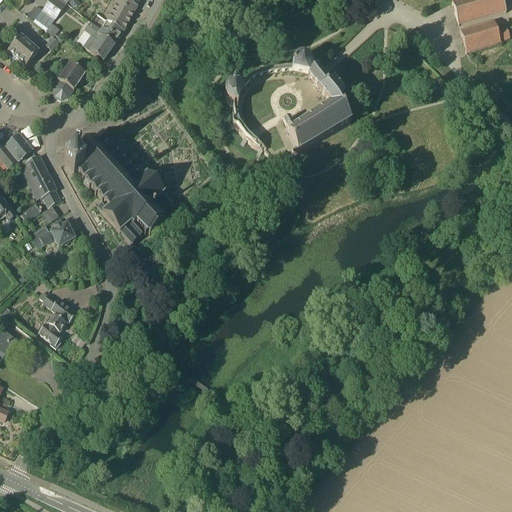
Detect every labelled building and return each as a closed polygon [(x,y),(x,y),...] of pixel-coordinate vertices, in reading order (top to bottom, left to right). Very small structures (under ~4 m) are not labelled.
[(56,0),(50,0),(42,12),(55,22),(65,7),(56,0)] [(123,34),(124,34),(124,33),(137,8),(123,0),(120,0),(107,24),(123,34)] [(458,28),(507,14),(503,0),(467,0),(451,5),(458,28)] [(106,23),(100,31),(98,34),(99,35),(99,36),(114,47),(123,34),(107,24),(106,23)] [(498,33),(495,24),(460,34),(466,56),(501,46),(510,41),(508,34),(506,29),(498,33)] [(103,63),(114,47),(99,36),(99,35),(98,34),(94,32),(88,27),(84,33),(91,38),(83,49),(103,63)] [(25,69),(31,63),(38,55),(20,39),(7,54),(25,69)] [(58,46),(52,40),(45,48),(51,54),(58,46)] [(301,59),(298,60),(295,62),(293,65),(291,68),(291,72),(276,73),(275,70),(272,70),(273,74),(262,76),(261,72),(258,73),(258,77),(254,78),(251,80),(249,76),(246,78),(248,82),(240,90),(237,89),(233,88),(230,89),(227,91),(225,94),(224,98),(225,102),(226,105),(229,107),(233,108),(232,114),(233,120),(234,125),(228,127),(229,132),(235,130),(244,141),(240,145),(243,148),(247,144),(258,153),(255,157),(259,159),(261,156),(264,154),(268,159),(264,164),(266,166),(270,162),(273,164),(299,155),(351,126),(337,101),(343,97),(334,82),(329,85),(324,79),(319,73),(311,64),(310,65),(308,62),(305,60),(301,59)] [(65,72),(62,71),(64,69),(56,64),(53,69),(62,75),(57,84),(73,93),(84,76),(69,66),(65,72)] [(26,140),(24,141),(31,150),(40,144),(27,128),(20,133),(26,140)] [(112,142),(104,134),(102,131),(95,138),(94,138),(74,156),(63,165),(74,177),(76,175),(78,174),(83,180),(81,181),(89,190),(90,188),(96,194),(94,196),(103,205),(98,210),(102,215),(119,235),(120,235),(131,248),(143,237),(144,238),(147,235),(149,237),(163,225),(162,223),(165,220),(161,216),(173,206),(164,196),(164,195),(146,175),(142,171),(137,175),(128,165),(126,167),(121,161),(123,159),(115,151),(113,153),(108,147),(110,145),(109,145),(112,142)] [(19,138),(15,133),(0,146),(0,161),(8,171),(18,164),(32,153),(19,137),(19,138)] [(41,201),(57,193),(39,158),(23,166),(41,201)] [(6,208),(0,198),(0,219),(4,217),(9,224),(16,219),(8,207),(6,208)] [(35,207),(20,216),(25,225),(40,215),(35,207)] [(52,209),(42,214),(47,223),(57,218),(52,209)] [(61,229),(60,225),(52,230),(53,232),(49,235),(46,228),(30,239),(36,251),(44,247),(44,248),(50,245),(55,243),(58,250),(75,241),(70,233),(71,233),(71,228),(68,226),(67,226),(61,229)] [(76,317),(58,303),(57,304),(48,296),(47,298),(43,294),(38,300),(43,304),(42,305),(51,312),(50,313),(55,316),(46,327),(46,326),(38,336),(51,345),(49,347),(55,352),(60,345),(59,344),(63,339),(59,336),(67,326),(68,327),(76,317)] [(0,324),(6,329),(10,324),(0,316),(0,324)] [(0,363),(0,364),(16,343),(3,333),(0,335),(0,363)]
